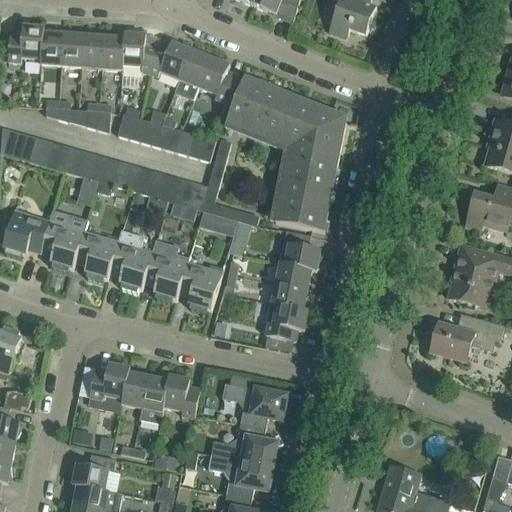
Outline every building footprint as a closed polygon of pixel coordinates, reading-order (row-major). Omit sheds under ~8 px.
[(230,0),(254,10),(258,0),(230,0)] [(300,0),(258,0),(254,10),(283,21),(284,18),(295,21),(300,0)] [(340,5),(329,36),(347,42),(350,33),(366,39),(369,32),(370,32),(371,32),(374,30),(376,26),(375,23),(372,22),(376,11),(370,8),(372,0),(333,0),(333,2),(340,5)] [(41,63),(44,36),(45,31),(40,31),(31,27),(30,30),(23,29),(23,36),(11,35),(8,66),(22,67),(22,62),(41,63)] [(125,42),(122,74),(122,77),(140,78),(143,76),(150,79),(157,54),(145,51),(146,39),(139,38),(139,35),(130,37),(125,37),(125,42)] [(64,37),(44,36),(41,63),(41,68),(62,70),(64,37)] [(82,71),(85,39),(64,37),(62,70),(82,71)] [(103,73),(105,40),(85,39),(82,71),(103,73)] [(122,74),(125,42),(105,40),(103,73),(122,74)] [(179,85),(191,53),(188,52),(181,46),(179,48),(172,46),(168,57),(157,54),(150,79),(158,82),(160,77),(179,85)] [(194,103),(198,92),(210,61),(191,53),(179,85),(175,96),(194,103)] [(214,62),(210,61),(198,92),(217,99),(215,103),(227,108),(239,79),(228,75),(230,69),(223,66),(224,63),(214,62)] [(511,64),(502,99),(511,101),(511,64)] [(292,147),(291,151),(276,226),(324,236),(325,235),(321,234),(323,225),(327,225),(333,194),(329,193),(331,183),(335,184),(335,183),(331,182),(333,173),(337,173),(346,126),(330,122),(331,116),(335,117),(335,116),(309,106),(307,109),(294,103),(295,100),(280,94),(278,97),(269,94),(270,90),(269,90),(268,93),(259,90),(260,86),(245,80),(227,126),(277,146),(284,127),(292,130),(293,128),(305,133),(301,149),(292,147)] [(59,113),(59,105),(47,104),(47,112),(59,113)] [(71,105),(59,105),(59,113),(71,113),(71,105)] [(99,116),(100,108),(88,107),(87,115),(99,116)] [(112,108),(100,108),(99,116),(111,116),(112,108)] [(79,114),(71,113),(59,113),(47,112),(46,120),(70,126),(78,128),(79,114)] [(99,116),(87,115),(79,114),(78,128),(98,134),(99,116)] [(111,116),(99,116),(98,134),(110,137),(111,116)] [(129,143),(135,121),(124,118),(118,139),(129,143)] [(140,146),(146,125),(135,121),(129,143),(140,146)] [(165,122),(163,129),(168,131),(174,133),(177,125),(165,122)] [(490,151),(485,169),(511,176),(511,128),(495,123),(488,150),(490,151)] [(151,149),(157,128),(146,125),(140,146),(151,149)] [(162,152),(168,131),(157,128),(151,149),(162,152)] [(177,156),(183,135),(168,131),(162,152),(177,156)] [(12,161),(19,136),(3,132),(1,157),(12,161)] [(188,159),(194,138),(183,135),(177,156),(188,159)] [(23,164),(30,139),(19,136),(12,161),(23,164)] [(199,163),(205,141),(194,138),(188,159),(199,163)] [(34,167),(41,143),(30,139),(23,164),(34,167)] [(216,145),(205,141),(199,163),(210,166),(216,145)] [(46,170),(53,146),(41,143),(34,167),(46,170)] [(232,146),(222,143),(220,151),(230,154),(232,146)] [(57,173),(64,149),(53,146),(46,170),(57,173)] [(68,176),(75,152),(64,149),(57,173),(68,176)] [(228,161),(230,154),(220,151),(217,158),(228,161)] [(79,180),(86,155),(75,152),(68,176),(79,180)] [(90,183),(97,158),(86,155),(79,180),(90,183)] [(101,186),(108,162),(97,158),(90,183),(101,186)] [(225,169),(228,161),(217,158),(215,166),(225,169)] [(113,189),(119,165),(108,162),(101,186),(113,189)] [(124,192),(131,168),(119,165),(113,189),(124,192)] [(223,177),(225,169),(215,166),(213,174),(223,177)] [(135,195),(142,171),(131,168),(124,192),(135,195)] [(146,199),(153,174),(142,171),(135,195),(146,199)] [(157,202),(164,177),(153,174),(146,199),(157,202)] [(221,185),(223,177),(213,174),(211,182),(221,185)] [(168,205),(175,181),(164,177),(157,202),(168,205)] [(180,208),(186,184),(175,181),(168,205),(180,208)] [(219,192),(221,185),(211,182),(209,189),(219,192)] [(190,211),(197,187),(186,184),(180,208),(190,211)] [(209,190),(208,190),(197,187),(190,211),(202,215),(207,197),(209,190)] [(217,200),(219,192),(209,189),(208,190),(209,190),(207,197),(217,200)] [(475,197),(466,230),(480,233),(482,228),(507,235),(510,223),(511,223),(511,192),(502,190),(498,203),(475,197)] [(226,221),(228,211),(221,209),(218,219),(226,221)] [(42,252),(50,225),(29,218),(30,214),(16,210),(10,231),(5,230),(0,246),(0,247),(5,249),(3,252),(7,254),(6,258),(22,263),(23,258),(26,259),(30,248),(42,252)] [(233,224),(236,213),(228,211),(226,221),(233,224)] [(241,226),(244,216),(236,213),(233,224),(241,226)] [(53,214),(50,225),(42,252),(54,255),(51,267),(54,268),(53,272),(68,277),(70,272),(74,274),(77,262),(76,262),(84,235),(85,235),(88,224),(53,214)] [(249,228),(252,218),(244,216),(241,226),(249,228)] [(259,220),(252,218),(249,228),(256,230),(259,220)] [(155,252),(142,248),(144,240),(123,233),(120,241),(111,272),(123,276),(120,287),(123,288),(122,293),(138,297),(139,293),(142,294),(146,283),(153,256),(155,252)] [(111,272),(120,241),(107,237),(106,242),(85,235),(84,235),(76,262),(77,262),(88,266),(85,277),(89,278),(88,282),(103,287),(104,283),(108,284),(111,272)] [(287,235),(280,266),(312,273),(312,274),(317,275),(318,270),(322,262),(320,261),(321,254),(309,251),(311,239),(287,235)] [(188,266),(190,262),(176,258),(179,250),(157,244),(155,252),(153,256),(146,283),(157,286),(154,298),(157,299),(156,303),(172,307),(173,303),(177,304),(180,293),(188,266)] [(233,244),(229,257),(242,259),(246,247),(233,244)] [(453,284),(449,302),(489,313),(499,275),(511,278),(511,261),(461,248),(451,284),(453,284)] [(209,273),(188,266),(180,293),(192,296),(188,308),(192,309),(191,313),(206,318),(208,314),(212,315),(224,272),(211,268),(209,273)] [(231,266),(229,278),(236,279),(239,267),(231,266)] [(308,293),(312,274),(312,273),(280,266),(276,287),(308,293)] [(234,291),(236,279),(229,278),(226,289),(225,289),(223,297),(233,299),(234,291)] [(304,312),(308,293),(276,287),(272,307),(277,308),(304,313),(304,312)] [(268,326),(266,339),(296,345),(298,333),(305,335),(306,328),(309,328),(308,318),(309,314),(304,312),(304,313),(277,308),(272,307),(268,326)] [(159,309),(158,325),(176,326),(177,310),(159,309)] [(440,327),(432,356),(466,366),(471,349),(493,356),(496,344),(500,345),(504,329),(468,320),(464,334),(440,327)] [(0,381),(8,384),(15,363),(20,365),(26,348),(21,346),(23,342),(19,341),(20,337),(5,332),(4,336),(0,334),(0,381)] [(129,376),(130,376),(131,371),(109,367),(108,374),(96,371),(89,410),(120,416),(122,408),(123,403),(124,403),(129,376)] [(149,380),(130,376),(129,376),(124,403),(123,403),(122,408),(143,412),(149,380)] [(191,383),(170,379),(169,379),(168,384),(169,384),(164,411),(183,415),(182,420),(195,422),(201,392),(189,390),(191,383)] [(169,384),(168,384),(149,380),(143,412),(140,424),(161,428),(164,411),(169,384)] [(243,413),(241,428),(266,433),(268,421),(282,424),(287,400),(225,387),(222,402),(238,405),(243,413)] [(22,401),(19,413),(24,414),(24,411),(28,413),(29,408),(30,406),(31,403),(26,402),(22,401)] [(10,412),(0,409),(0,443),(16,446),(20,426),(8,423),(10,412)] [(264,445),(266,433),(241,428),(238,442),(230,448),(214,445),(211,458),(273,471),(277,447),(264,445)] [(0,463),(12,466),(16,446),(0,443),(0,463)] [(133,460),(135,452),(123,450),(121,458),(133,460)] [(146,455),(135,452),(133,460),(145,462),(146,455)] [(189,454),(185,471),(195,473),(198,456),(189,454)] [(77,468),(73,488),(73,489),(77,490),(78,489),(105,495),(105,494),(109,474),(114,475),(116,463),(91,458),(89,470),(77,468)] [(268,494),(273,471),(211,458),(208,473),(224,476),(230,484),(227,498),(252,503),(255,491),(268,494)] [(507,486),(511,467),(511,463),(499,460),(493,480),(507,486)] [(8,487),(12,466),(0,463),(0,492),(1,486),(8,487)] [(390,470),(378,511),(449,511),(451,508),(412,497),(418,477),(390,470)] [(165,475),(162,490),(173,492),(176,477),(175,477),(165,475)] [(490,490),(487,502),(495,505),(499,506),(510,487),(507,486),(493,480),(490,490)] [(119,511),(123,498),(123,497),(105,494),(105,495),(78,489),(77,490),(74,509),(88,511),(119,511)] [(158,489),(155,503),(169,506),(174,506),(176,493),(173,492),(162,490),(158,489)] [(250,511),(252,503),(227,498),(223,511),(250,511)] [(493,511),(495,505),(487,502),(483,511),(493,511)]
